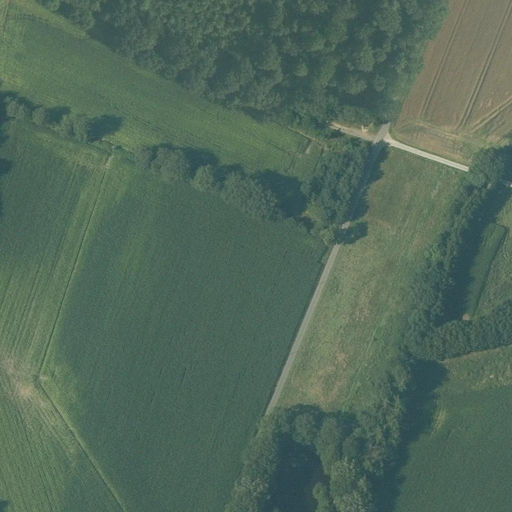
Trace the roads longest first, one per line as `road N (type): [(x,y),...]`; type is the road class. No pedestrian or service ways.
road 1 (unclassified): [(430,0),(227,511)]
road 2 (track): [(374,138),(296,112),(83,0)]
